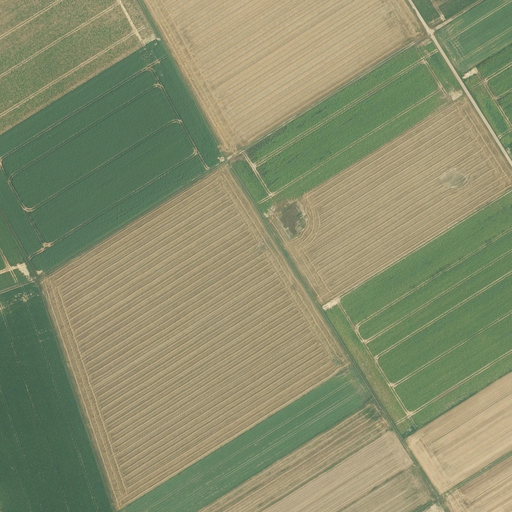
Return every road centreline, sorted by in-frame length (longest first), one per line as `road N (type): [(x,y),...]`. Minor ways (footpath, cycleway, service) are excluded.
road 1 (track): [(140,0),(281,248),(447,511)]
road 2 (track): [(482,0),(44,275),(0,292)]
road 3 (track): [(0,212),(36,279),(116,511)]
road 4 (track): [(409,0),(511,163)]
road 5 (track): [(50,511),(0,362)]
